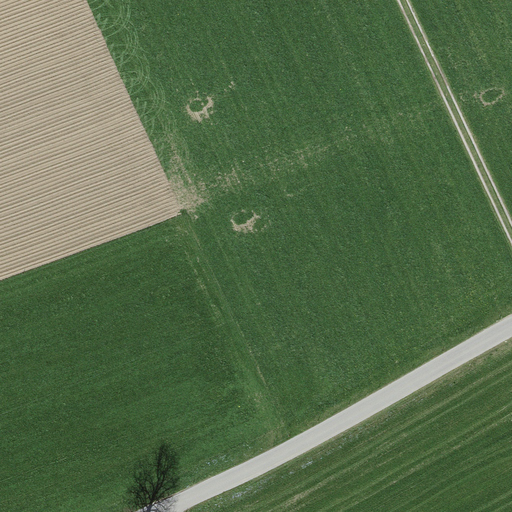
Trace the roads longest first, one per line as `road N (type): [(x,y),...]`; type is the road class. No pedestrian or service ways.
road 1 (unclassified): [(163,511),(511,330)]
road 2 (track): [(511,233),(403,0)]
